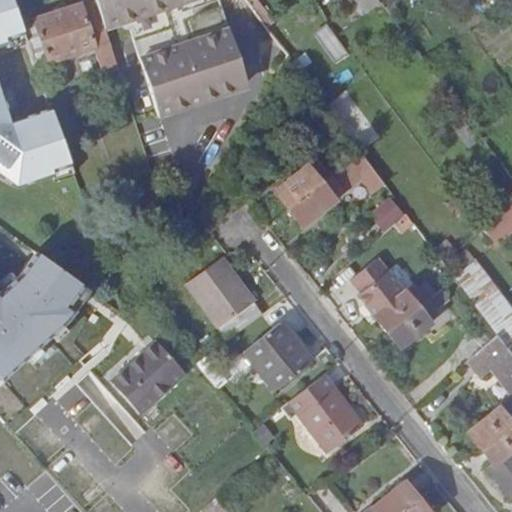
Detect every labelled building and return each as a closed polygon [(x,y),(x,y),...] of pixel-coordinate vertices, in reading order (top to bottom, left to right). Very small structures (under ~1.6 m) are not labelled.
[(20,0),(0,0),(0,171),(26,190),(63,177),(64,179),(82,173),(59,108),(20,121),(0,63),(0,50),(23,43),(24,45),(35,42),(20,0)] [(254,82),(226,0),(125,0),(105,7),(102,7),(110,30),(134,23),(165,118),(247,92),(254,82)] [(269,3),(266,0),(254,0),(261,9),(269,3)] [(361,0),(373,15),(388,5),(384,0),(361,0)] [(110,30),(102,7),(101,3),(85,8),(84,6),(41,20),(54,61),(98,48),(101,55),(117,50),(110,30)] [(316,34),(335,62),(347,53),(328,26),(316,34)] [(116,89),(128,86),(117,50),(101,55),(105,68),(109,67),(116,89)] [(481,129),(497,117),(501,114),(495,106),(475,120),(481,129)] [(473,144),(484,136),(472,120),(461,128),(473,144)] [(366,150),(337,174),(291,210),(305,226),(340,199),(336,194),(345,187),(348,191),(367,176),(379,192),(390,183),(366,150)] [(277,192),(291,210),(337,174),(328,163),(318,171),(313,165),(277,192)] [(232,203),(245,192),(227,169),(218,184),(232,203)] [(511,194),(482,218),(487,224),(511,204),(511,194)] [(394,198),(375,214),(388,229),(407,213),(394,198)] [(511,204),(487,224),(499,241),(511,231),(511,204)] [(0,380),(4,376),(8,381),(75,320),(96,292),(42,253),(25,276),(6,294),(0,288),(0,380)] [(511,302),(476,255),(456,270),(461,276),(502,330),(511,344),(511,302)] [(0,288),(15,275),(0,257),(0,288)] [(268,313),(224,259),(193,285),(241,335),(268,313)] [(361,295),(391,332),(431,299),(418,283),(408,292),(381,259),(359,276),(368,289),(361,295)] [(464,287),(455,293),(449,286),(439,292),(431,299),(391,332),(404,348),(435,323),(430,318),(456,298),(473,318),(483,310),(464,287)] [(317,363),(286,323),(255,349),(290,385),(317,363)] [(511,344),(502,330),(473,357),(489,376),(500,368),(511,382),(511,397),(471,432),(486,449),(511,427),(511,344)] [(199,378),(169,343),(124,384),(155,418),(199,378)] [(66,439),(113,397),(85,366),(38,406),(66,439)] [(336,452),(368,425),(328,377),(302,397),(330,425),(321,434),(336,452)] [(272,426),(262,435),(273,449),(284,440),(272,426)] [(511,427),(486,449),(497,463),(494,466),(511,488),(511,427)] [(224,498),(201,472),(189,483),(211,511),(224,498)] [(406,511),(427,497),(413,480),(376,511),(377,511),(406,511)] [(438,511),(427,497),(406,511),(438,511)] [(213,511),(214,511),(236,511),(224,498),(211,511),(212,511),(213,511)] [(79,511),(69,500),(56,511),(79,511)]
